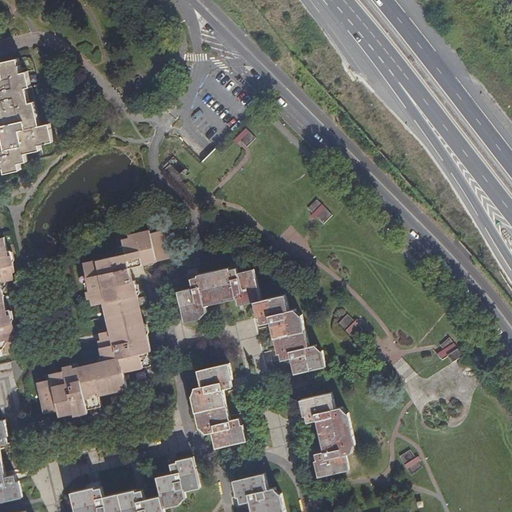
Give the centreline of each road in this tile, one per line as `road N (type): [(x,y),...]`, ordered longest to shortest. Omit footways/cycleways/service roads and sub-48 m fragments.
road 1 (tertiary): [(188,0),(400,209),(511,337)]
road 2 (trunk): [(311,0),(511,262)]
road 3 (trunk): [(325,0),(511,210)]
road 4 (trunk): [(511,151),(390,0)]
